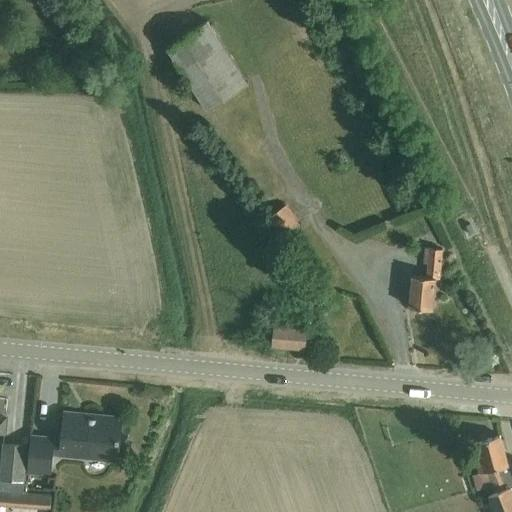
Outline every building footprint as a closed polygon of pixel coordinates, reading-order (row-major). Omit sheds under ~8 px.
[(210,110),(250,83),(209,22),(169,49),(210,110)] [(284,238),(300,226),(287,205),(270,217),(284,238)] [(441,279),(444,248),(425,246),(424,261),(429,262),(427,275),(414,274),(411,308),(434,310),(437,279),(441,279)] [(307,346),(308,329),(278,327),(276,343),(307,346)] [(120,453),(123,418),(103,416),(102,418),(84,417),(84,414),(65,413),(63,440),(59,439),(58,451),(68,452),(71,456),(86,457),(92,451),(120,453)] [(481,453),(475,454),(481,473),(488,471),(497,493),(490,494),(496,511),(511,511),(511,490),(511,487),(511,486),(511,464),(509,465),(501,435),(478,442),(481,453)] [(29,473),(51,475),(55,439),(33,437),(29,473)] [(28,446),(4,444),(0,491),(0,505),(51,510),(52,494),(25,492),(25,482),(28,446)]
